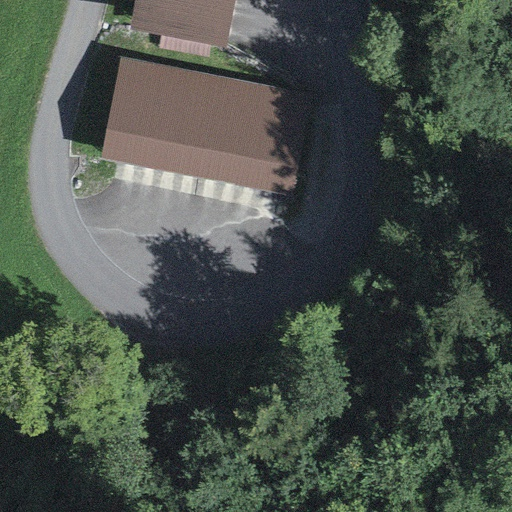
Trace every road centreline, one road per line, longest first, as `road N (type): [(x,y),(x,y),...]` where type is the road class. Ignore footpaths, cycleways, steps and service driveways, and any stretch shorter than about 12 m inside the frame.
road 1 (residential): [(88,0),(56,120),(56,222),(117,301),(212,323),(316,284),(365,188)]
road 2 (track): [(365,188),(342,0)]
